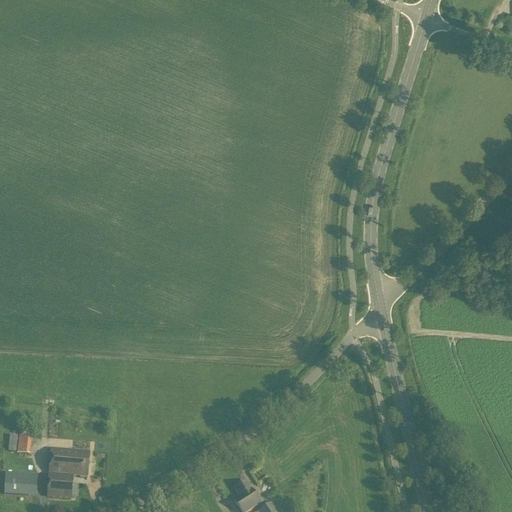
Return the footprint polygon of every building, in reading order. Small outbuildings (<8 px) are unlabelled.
[(10,452),(32,454),(33,437),(11,435),(10,452)] [(90,453),(75,452),(51,450),(47,497),(71,499),(73,477),(88,478),(90,453)] [(5,474),(4,495),(36,497),(37,476),(5,474)] [(248,511),(260,504),(246,482),(234,490),(241,501),(235,504),(240,511),(248,511)] [(277,511),(273,503),(258,511),(277,511)]
